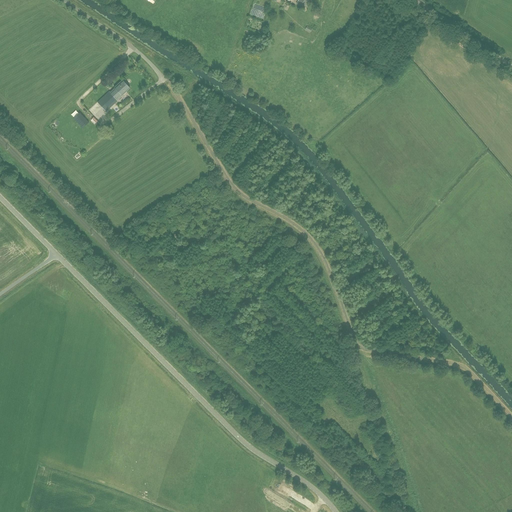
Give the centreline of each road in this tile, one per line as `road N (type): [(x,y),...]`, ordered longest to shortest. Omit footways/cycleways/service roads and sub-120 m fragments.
road 1 (tertiary): [(335,511),(312,487),(249,447),(0,197)]
road 2 (unclassified): [(163,78),(63,0)]
